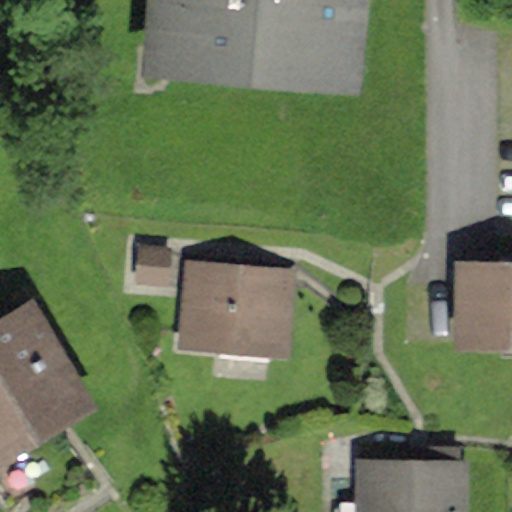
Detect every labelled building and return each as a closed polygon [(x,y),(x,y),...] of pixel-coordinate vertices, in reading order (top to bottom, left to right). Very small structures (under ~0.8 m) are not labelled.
[(371,0),(153,0),(142,94),(357,119),(371,0)] [(172,253),(138,251),(135,290),(169,293),(172,253)] [(299,272),(184,262),(176,356),(292,366),(299,272)] [(511,272),(457,272),(454,361),(511,362),(511,272)] [(30,307),(0,324),(0,467),(68,428),(92,414),(30,307)] [(416,468),(359,469),(359,511),(466,511),(466,452),(416,452),(416,468)]
